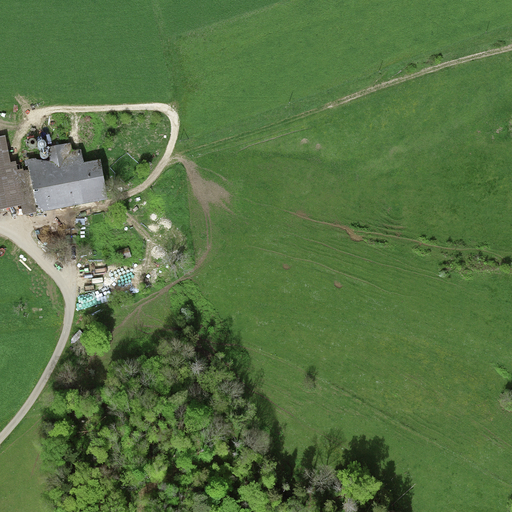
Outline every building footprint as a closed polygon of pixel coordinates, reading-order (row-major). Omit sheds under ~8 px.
[(0,215),(14,213),(3,141),(0,141),(0,215)] [(28,144),(27,145),(28,147),(29,148),(30,149),(32,150),(34,149),(35,148),(36,147),(36,145),(36,144),(35,142),(34,141),(32,141),(30,141),(29,142),(28,144)] [(38,151),(40,152),(42,152),(43,151),(44,150),(45,148),(45,147),(45,145),(44,144),(42,143),(40,143),(39,143),(37,145),(36,146),(36,148),(37,150),(38,151)] [(16,167),(26,214),(102,200),(96,166),(81,169),(79,155),(71,157),(68,147),(60,148),(61,149),(49,151),(51,161),(16,167)] [(39,154),(39,155),(39,156),(39,158),(40,159),(41,160),(43,161),(45,161),(46,160),(47,159),(48,157),(47,155),(47,154),(45,153),(44,152),(42,152),(40,153),(39,154)] [(128,257),(126,251),(118,254),(120,260),(128,257)]
